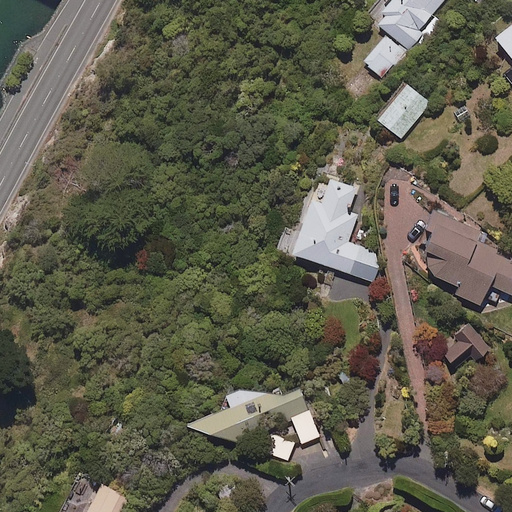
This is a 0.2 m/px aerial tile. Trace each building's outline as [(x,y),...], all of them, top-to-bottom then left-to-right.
[(380,27),(411,52),(424,35),(420,32),(434,14),(433,13),(442,0),(395,0),(385,12),(389,15),(380,27)] [(511,28),(498,39),(511,56),(511,28)] [(406,53),(388,37),(365,63),(383,79),(406,53)] [(432,104),(408,84),(379,120),(403,140),(432,104)] [(358,189),(333,180),(329,190),(319,186),(295,255),(374,282),(384,255),(349,243),(359,215),(350,211),(358,189)] [(493,286),(511,295),(511,257),(484,243),(489,234),(439,209),(429,230),(437,235),(425,259),(436,276),(461,289),(458,295),(482,307),(493,286)] [(467,321),(454,333),(458,337),(442,352),(458,370),(474,354),(483,364),(496,352),(467,321)] [(324,439),(296,377),(263,392),(257,378),(227,392),(233,406),(189,427),(247,449),(295,426),(303,446),(324,439)] [(296,443),(275,436),(269,455),(290,462),(296,443)] [(104,484),(86,475),(66,511),(136,511),(141,504),(104,484)]
